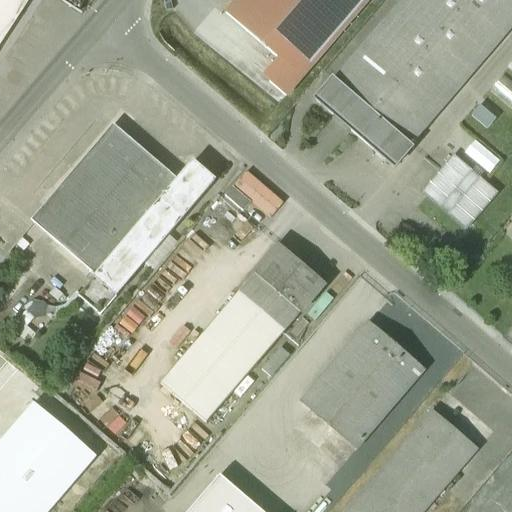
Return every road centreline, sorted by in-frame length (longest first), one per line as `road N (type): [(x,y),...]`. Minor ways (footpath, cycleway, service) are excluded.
road 1 (residential): [(511,370),(284,181),(105,18)]
road 2 (unclassified): [(105,18),(0,141)]
